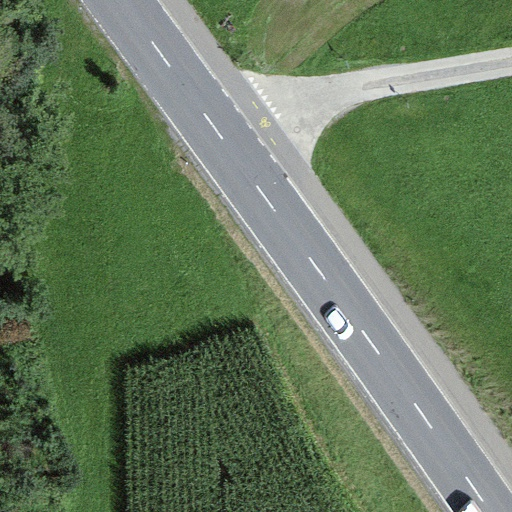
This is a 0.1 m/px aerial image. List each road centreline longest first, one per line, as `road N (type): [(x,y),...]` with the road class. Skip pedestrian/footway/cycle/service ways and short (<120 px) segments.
road 1 (secondary): [(488,511),(121,0)]
road 2 (track): [(511,64),(319,97),(230,149)]
